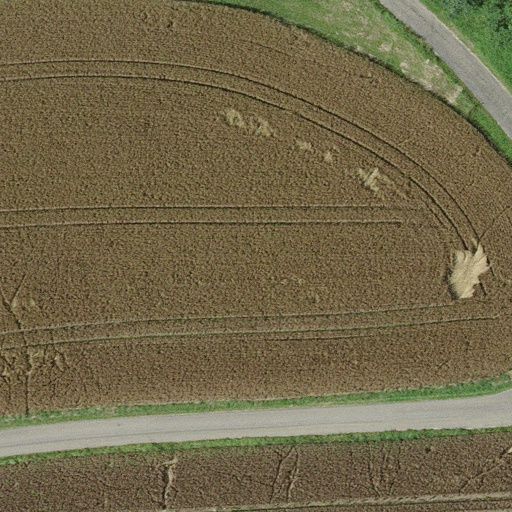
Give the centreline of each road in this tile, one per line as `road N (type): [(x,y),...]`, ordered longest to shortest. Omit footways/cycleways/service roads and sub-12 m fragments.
road 1 (unclassified): [(0,445),(511,410)]
road 2 (track): [(511,111),(399,0)]
